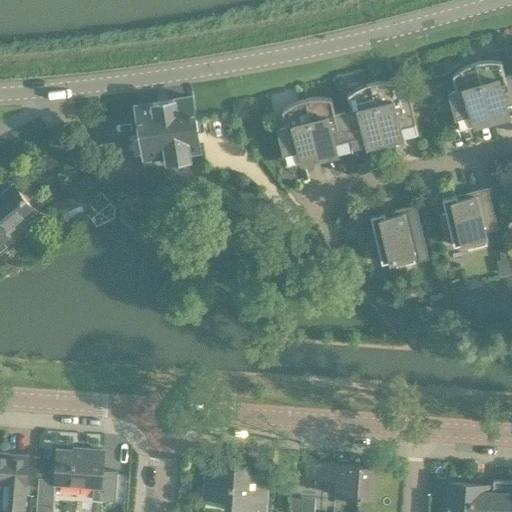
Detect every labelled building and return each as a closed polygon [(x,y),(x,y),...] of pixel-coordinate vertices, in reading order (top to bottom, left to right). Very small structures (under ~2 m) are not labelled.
[(511,70),(504,73),(500,60),(497,59),(494,59),(488,58),(485,59),(482,59),(479,59),(474,61),(491,118),(511,112),(511,70)] [(458,128),(491,118),(474,61),(471,62),(468,63),(462,66),(460,67),(457,69),(454,72),(452,74),(456,87),(447,90),(458,128)] [(399,95),(396,82),(392,81),(389,80),(386,80),(382,80),(376,80),(372,81),(370,81),(384,140),(418,132),(408,93),(399,95)] [(351,148),(384,140),(370,81),(364,83),(359,85),(356,87),(353,89),(350,91),(347,94),(350,107),(342,109),(351,148)] [(188,146),(199,144),(190,95),(135,104),(140,133),(132,135),(135,151),(143,149),(144,154),(165,150),(167,158),(189,154),(188,146)] [(334,111),(331,97),(326,96),(323,96),(318,96),(315,96),(311,96),(305,97),(319,156),(351,148),(342,109),(334,111)] [(286,164),(319,156),(305,97),(301,98),(297,100),(294,101),(292,102),(287,105),(284,108),(282,109),(285,123),(276,125),(286,164)] [(443,109),(433,112),(438,130),(448,127),(443,109)] [(93,181),(78,164),(65,176),(79,193),(93,181)] [(5,232),(33,209),(13,184),(0,194),(0,249),(5,245),(1,240),(7,235),(5,232)] [(483,231),(497,227),(487,186),(465,192),(467,197),(457,199),(456,194),(442,198),(445,210),(440,212),(443,226),(448,224),(453,244),(466,241),(468,248),(487,243),(483,231)] [(411,248),(425,245),(415,204),(393,209),(394,214),(385,217),(384,212),(370,215),(373,228),(368,229),(371,243),(376,242),(381,262),(394,259),(396,265),(415,261),(411,248)] [(308,240),(306,248),(313,263),(328,255),(318,236),(308,240)] [(87,449),(87,451),(56,449),(53,483),(93,486),(92,499),(115,500),(117,470),(102,469),(103,450),(87,449)] [(0,452),(0,487),(2,488),(0,509),(0,510),(17,511),(23,511),(28,455),(0,452)] [(337,460),(337,462),(306,460),(304,483),(315,484),(316,478),(336,479),(335,494),(357,496),(357,497),(361,498),(361,496),(375,497),(377,465),(349,463),(349,461),(337,460)] [(247,473),(248,464),(206,461),(204,497),(226,499),(226,508),(266,511),(268,475),(247,473)] [(511,511),(511,480),(493,479),(493,491),(482,490),(482,485),(449,482),(447,511),(511,511)]
